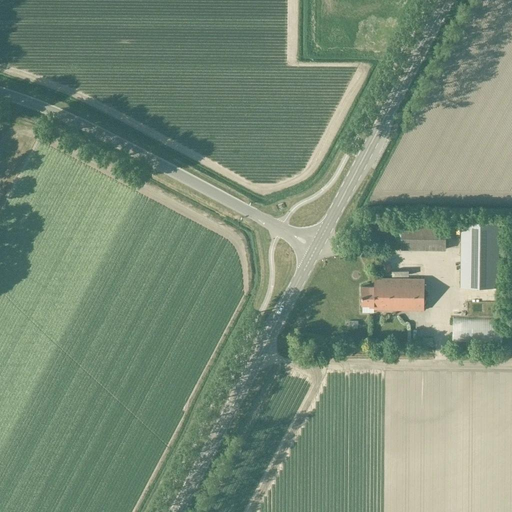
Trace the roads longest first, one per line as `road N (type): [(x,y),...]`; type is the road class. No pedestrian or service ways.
road 1 (unclassified): [(287,233),(87,127),(0,93)]
road 2 (secondary): [(176,511),(311,256)]
road 3 (secondary): [(318,242),(446,0)]
road 4 (track): [(261,351),(278,360),(511,364)]
